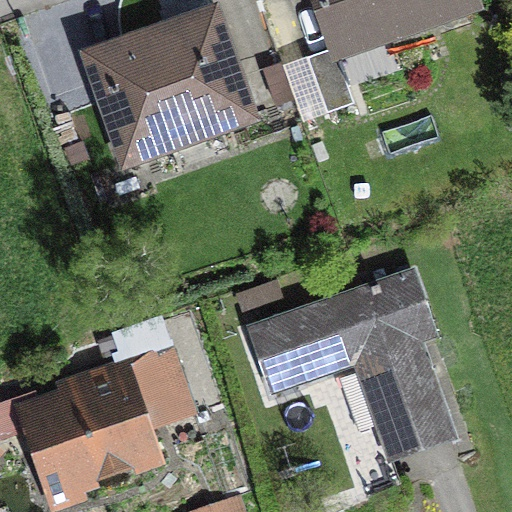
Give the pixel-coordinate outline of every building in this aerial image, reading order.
[(309,0),(327,51),(333,67),(341,64),(349,85),(391,70),(384,50),(486,15),(480,0),(309,0)] [(261,125),(218,4),(78,53),(121,174),(261,125)] [(327,51),(307,58),(326,114),(355,104),(349,85),(341,64),(333,67),(327,51)] [(292,101),(280,61),(249,70),(260,110),(292,101)] [(71,110),(55,115),(64,144),(79,139),(71,110)] [(90,159),(83,141),(65,149),(72,167),(90,159)] [(139,188),(135,176),(113,183),(117,196),(139,188)] [(367,198),(365,184),(355,185),(357,199),(367,198)] [(354,369),(388,467),(457,443),(423,347),(439,341),(414,269),(288,313),(276,279),(235,294),(271,398),(354,369)] [(96,342),(105,366),(55,384),(57,391),(38,398),(36,392),(0,404),(0,442),(19,436),(45,511),(60,511),(87,503),(85,496),(101,491),(100,486),(133,475),(134,479),(166,467),(153,432),(198,416),(162,315),(110,333),(111,336),(96,342)] [(243,488),(235,458),(214,464),(223,494),(243,488)] [(247,511),(241,494),(187,511),(247,511)]
